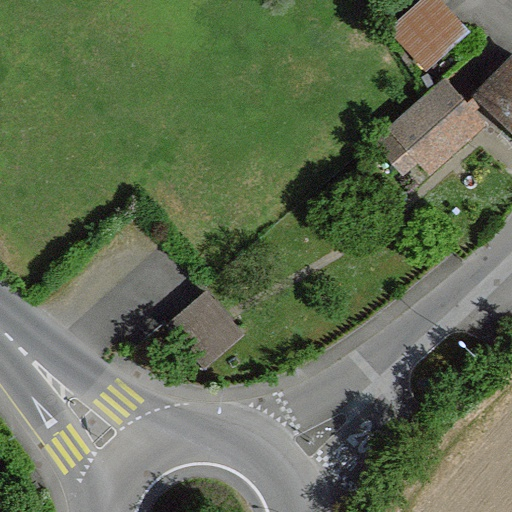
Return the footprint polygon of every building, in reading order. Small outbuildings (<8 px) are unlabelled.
[(417,0),(397,18),(433,60),(477,22),(458,0),(417,0)] [(511,132),(511,59),(472,94),(511,132)] [(431,175),(489,125),(447,78),(392,125),(421,163),(431,175)] [(421,163),(392,125),(377,139),(404,176),(421,163)] [(185,313),(170,325),(207,369),(246,336),(210,292),(185,313)]
